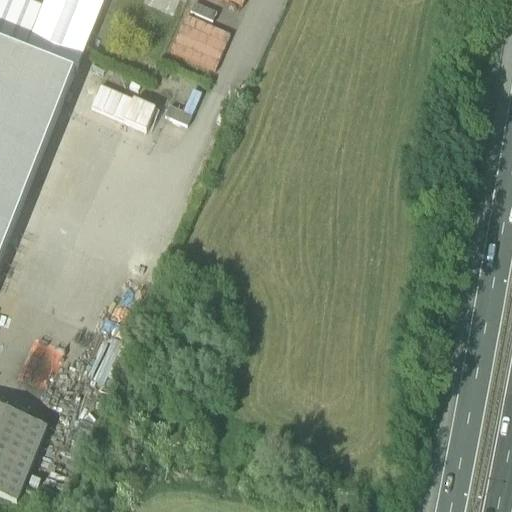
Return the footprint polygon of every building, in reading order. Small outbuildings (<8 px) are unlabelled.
[(48,0),(29,48),(80,68),(106,0),(48,0)] [(217,70),(229,31),(185,17),(173,57),(217,70)] [(0,92),(34,93),(34,82),(0,81),(0,92)] [(56,284),(62,264),(43,260),(38,279),(56,284)] [(48,431),(0,411),(0,498),(18,506),(48,431)]
